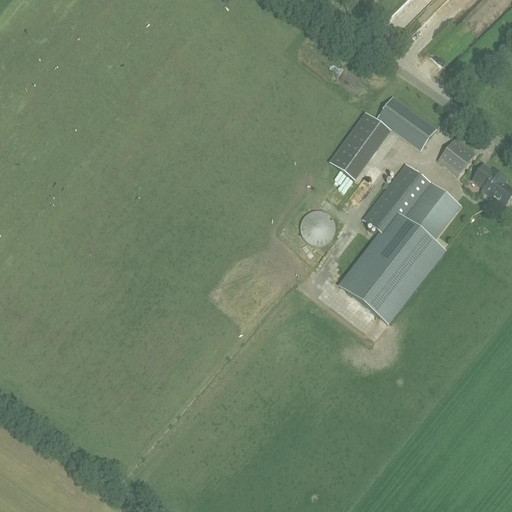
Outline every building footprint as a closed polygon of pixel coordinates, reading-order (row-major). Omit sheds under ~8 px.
[(406,27),(433,0),(412,0),(415,2),(398,19),(406,27)] [(428,65),(437,58),(443,65),(449,61),(435,44),(420,56),(428,65)] [(377,121),(421,153),(437,131),(393,100),(377,121)] [(438,163),(458,179),(476,157),(456,141),(438,163)] [(431,244),(459,209),(406,167),(378,202),(377,202),(362,221),(381,236),(339,289),(385,326),(443,253),(431,244)] [(511,192),(504,187),(507,182),(492,171),(491,172),(484,167),(473,182),(484,190),(483,193),(505,209),(510,203),(511,204),(511,203),(511,192)] [(475,204),(482,197),(476,190),(468,196),(475,204)] [(302,227),(302,232),(303,237),(306,241),(310,244),(315,246),(320,246),(325,245),(329,242),(332,238),(334,233),(334,228),(333,223),(330,219),(326,216),(321,214),(316,214),(311,215),(307,218),(304,222),(302,227)]
